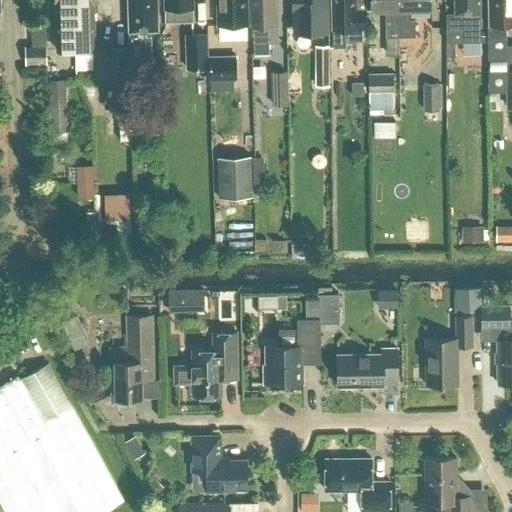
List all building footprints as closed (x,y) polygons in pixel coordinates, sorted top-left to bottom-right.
[(79,0),(55,0),(56,50),(88,50),(88,49),(81,49),(80,34),(79,0)] [(97,0),(79,0),(80,34),(81,49),(88,49),(88,50),(95,50),(94,1),(97,1),(97,0)] [(146,31),(158,30),(156,0),(128,0),(130,58),(150,58),(150,37),(146,37),(146,31)] [(193,0),(164,0),(165,21),(194,21),(193,0)] [(218,0),(219,25),(248,24),(247,0),(218,0)] [(252,0),(254,53),(269,52),(269,41),(278,41),(277,0),(252,0)] [(328,29),(328,18),(327,0),(293,0),(294,30),(328,29)] [(366,41),(366,29),(365,0),(333,0),(335,48),(344,48),(344,41),(366,41)] [(398,0),(369,0),(369,10),(384,10),(385,38),(399,37),(399,11),(398,0)] [(431,0),(398,0),(399,11),(399,37),(415,37),(414,20),(409,20),(409,10),(432,10),(431,0)] [(454,0),(455,14),(446,14),(446,42),(480,42),(479,0),(454,0)] [(511,0),(488,0),(489,25),(489,61),(489,91),(505,91),(506,107),(511,106),(511,44),(506,44),(506,24),(511,24),(511,0)] [(209,68),(208,34),(185,35),(186,69),(209,68)] [(46,45),(25,45),(25,64),(46,64),(46,45)] [(314,45),(315,85),(328,85),(328,45),(314,45)] [(129,109),(127,46),(107,46),(109,110),(129,109)] [(210,78),(236,77),(236,54),(209,55),(210,78)] [(271,71),(272,104),(288,104),(287,70),(271,71)] [(391,74),(367,75),(369,111),(393,111),(391,74)] [(50,79),(51,131),(67,130),(66,79),(50,79)] [(423,109),(439,109),(439,83),(423,83),(423,109)] [(364,101),(364,88),(353,88),(353,101),(364,101)] [(374,121),(374,137),(395,137),(394,121),(374,121)] [(253,197),(251,157),(218,158),(220,198),(253,197)] [(94,197),(93,164),(76,165),(77,197),(94,197)] [(127,209),(126,192),(103,194),(104,211),(127,209)] [(402,240),(425,239),(425,216),(402,216),(402,240)] [(511,225),(495,225),(495,242),(511,241),(511,225)] [(57,283),(42,293),(54,311),(69,301),(57,283)] [(168,289),(168,312),(187,312),(186,289),(168,289)] [(320,295),(320,316),(330,316),(330,319),(341,319),(341,295),(320,295)] [(511,382),(511,325),(511,323),(510,304),(481,304),(481,339),(497,339),(497,383),(511,382)] [(129,401),(129,396),(141,396),(141,378),(153,377),(152,313),(128,313),(129,347),(111,347),(111,361),(115,360),(115,380),(111,380),(112,401),(129,401)] [(456,315),(456,337),(425,338),(426,384),(458,383),(457,345),(472,345),(472,315),(456,315)] [(76,316),(62,324),(75,348),(86,342),(83,335),(86,333),(76,316)] [(296,317),(297,344),(265,345),(265,364),(263,364),(263,382),(303,382),(302,362),(320,362),(320,317),(296,317)] [(237,378),(237,358),(236,331),(212,332),(213,349),(191,349),(192,363),(173,363),(173,384),(192,383),(192,395),(221,395),(221,378),(237,378)] [(381,352),(337,353),(337,385),(383,384),(383,376),(397,375),(397,347),(381,347),(381,352)] [(100,511),(124,499),(49,362),(19,378),(17,374),(0,383),(0,502),(5,511),(100,511)] [(225,487),(246,487),(246,458),(220,458),(220,434),(191,434),(191,469),(207,469),(207,490),(225,490),(225,487)] [(371,457),(325,457),(325,489),(361,489),(361,510),(389,510),(389,480),(371,480),(371,457)] [(449,511),(469,511),(469,496),(456,496),(456,457),(424,457),(424,501),(450,501),(449,511)] [(301,493),(301,511),(314,511),(314,493),(301,493)] [(399,500),(398,511),(412,511),(413,500),(399,500)]
